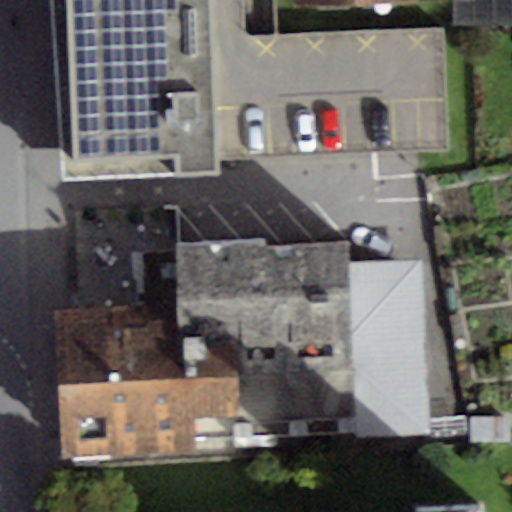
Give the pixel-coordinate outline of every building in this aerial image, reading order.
[(206,0),(50,0),(55,179),(212,175),(206,0)] [(511,0),(462,0),(463,12),(511,10),(511,0)] [(268,240),(174,245),(177,302),(179,346),(235,343),(239,415),(240,445),(359,439),(350,263),(349,244),(268,248),(268,240)] [(431,435),(422,260),(350,263),(359,439),(431,435)] [(177,302),(56,308),(63,456),(198,449),(196,417),(239,415),(235,343),(179,346),(177,302)]
